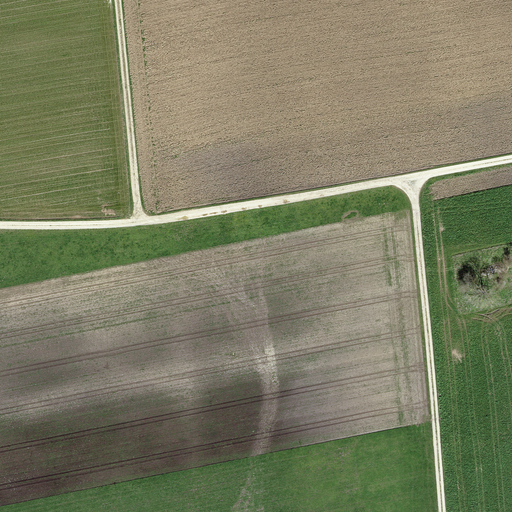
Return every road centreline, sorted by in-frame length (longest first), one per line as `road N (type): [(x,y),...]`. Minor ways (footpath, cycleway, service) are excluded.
road 1 (track): [(0,223),(135,222),(415,181)]
road 2 (track): [(415,181),(444,511)]
road 3 (track): [(135,222),(115,0)]
